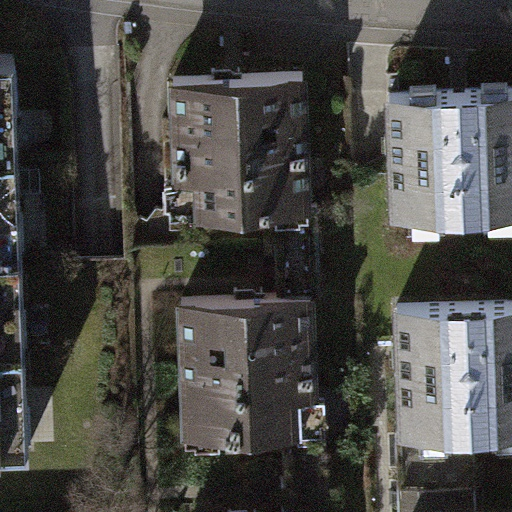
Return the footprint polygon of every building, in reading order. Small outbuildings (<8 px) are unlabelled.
[(0,249),(23,249),(15,53),(0,53),(0,249)] [(239,73),(171,75),(175,206),(274,204),(305,203),(301,71),(239,73)] [(411,90),(390,91),(393,208),(511,204),(511,85),(507,86),(507,77),(483,78),(483,88),(454,89),(438,89),(437,77),(411,78),(411,90)] [(305,203),(274,204),(276,249),(322,248),(320,202),(305,203)] [(322,248),(276,249),(277,295),(313,294),(323,294),(322,248)] [(23,249),(0,249),(0,450),(32,449),(23,249)] [(277,295),(184,298),(188,426),(214,425),(214,432),(284,429),(317,428),(313,294),(277,295)] [(511,298),(399,302),(402,425),(475,423),(511,421),(511,298)] [(477,511),(475,423),(402,425),(396,425),(398,511),(477,511)] [(317,428),(284,429),(286,469),(332,467),(331,428),(317,428)] [(333,511),(332,467),(286,469),(286,511),(333,511)]
